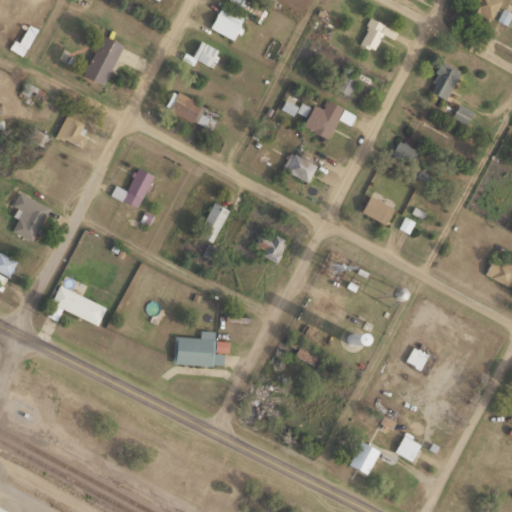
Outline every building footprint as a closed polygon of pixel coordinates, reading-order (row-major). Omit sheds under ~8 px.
[(471,0),(466,10),(487,21),(498,0),(471,0)] [(208,27),(233,39),(244,15),(219,3),(208,27)] [(356,41),(371,49),(384,25),(369,17),(356,41)] [(81,76),(102,84),(119,43),(99,35),(81,76)] [(189,58),(213,66),(219,48),(196,40),(189,58)] [(443,99),(458,70),(439,60),(424,90),(443,99)] [(353,68),(344,64),(333,88),(349,95),(356,78),(350,76),(353,68)] [(163,107),(208,130),(217,113),(173,89),(163,107)] [(335,117),(348,122),(351,115),(345,112),(346,109),(325,100),(321,109),(309,104),(300,127),(327,137),(335,117)] [(450,115),(463,123),(471,111),(458,103),(450,115)] [(77,147),(89,125),(65,112),(53,134),(77,147)] [(389,153),(408,165),(417,150),(399,138),(389,153)] [(280,169),(305,181),(314,164),(288,151),(280,169)] [(151,175),(135,167),(123,189),(114,184),(109,193),(134,206),(151,175)] [(49,206),(18,189),(10,204),(19,209),(9,228),(30,240),(49,206)] [(391,208),(369,193),(358,208),(381,224),(391,208)] [(226,208),(211,200),(195,234),(210,241),(226,208)] [(284,240),(260,229),(251,250),(276,260),(284,240)] [(10,257),(0,252),(0,271),(3,273),(10,257)] [(482,272),(508,286),(511,278),(511,258),(503,254),(500,260),(491,255),(482,272)] [(103,306),(80,295),(86,284),(62,273),(49,303),(95,324),(103,306)] [(172,362),(221,364),(222,351),(213,351),(213,329),(199,329),(199,336),(174,335),(172,362)] [(402,361),(416,369),(426,352),(411,344),(402,361)] [(410,459),(417,441),(400,434),(392,451),(410,459)] [(365,474),(377,449),(358,440),(346,464),(365,474)]
